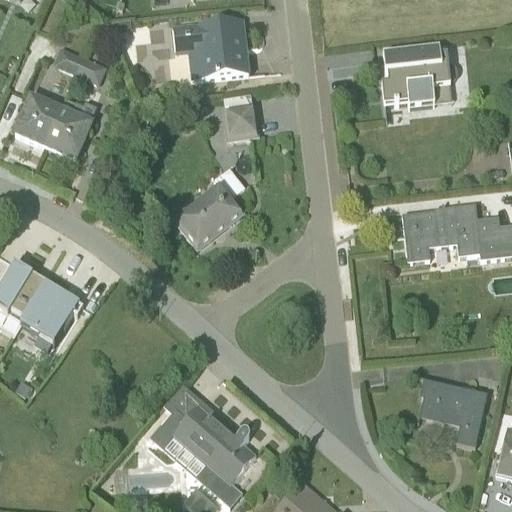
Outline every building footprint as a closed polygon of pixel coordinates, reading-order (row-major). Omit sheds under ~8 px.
[(172,33),(171,33),(174,62),(186,61),(190,87),(247,80),(240,27),(172,33)] [(381,60),(383,80),(386,80),(387,89),(380,90),(382,112),(406,109),(407,113),(450,108),(448,88),(452,87),(455,83),(456,76),(454,73),(451,71),(446,72),(445,60),(438,61),(437,54),(381,60)] [(83,65),(60,55),(52,72),(75,83),(83,65)] [(105,75),(83,65),(75,83),(97,92),(105,75)] [(28,101),(11,142),(43,156),(60,115),(28,101)] [(258,144),(253,113),(251,113),(250,102),(222,106),(223,117),(221,117),(225,149),(258,144)] [(89,127),(94,115),(83,109),(82,113),(65,106),(43,156),(74,170),(92,129),(89,127)] [(243,195),(228,176),(212,188),(217,194),(174,227),(195,255),(239,220),(229,207),(243,195)] [(400,221),(406,269),(428,266),(427,254),(455,250),(456,250),(457,262),(478,260),(479,266),(511,262),(511,236),(510,231),(497,232),(496,223),(476,226),(473,211),(432,215),(432,217),(400,221)] [(0,290),(0,319),(18,330),(44,289),(12,270),(0,290)] [(44,289),(19,330),(52,350),(71,319),(76,321),(81,312),(44,289)] [(454,450),(473,455),(486,401),(422,386),(418,404),(422,405),(417,424),(458,433),(454,450)] [(238,439),(183,392),(162,414),(169,420),(148,444),(225,511),(229,511),(241,499),(231,491),(255,462),(243,452),(248,445),(247,443),(244,439),(242,438),(238,439)] [(511,435),(506,434),(494,482),(509,486),(511,488),(511,435)] [(214,511),(194,494),(181,509),(184,511),(214,511)] [(324,511),(324,506),(318,506),(303,494),(285,511),(324,511)]
